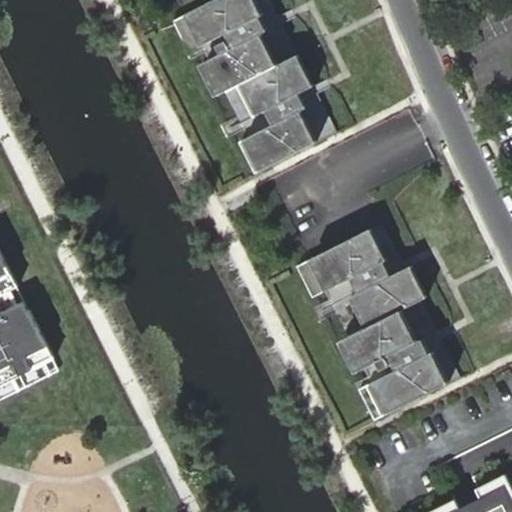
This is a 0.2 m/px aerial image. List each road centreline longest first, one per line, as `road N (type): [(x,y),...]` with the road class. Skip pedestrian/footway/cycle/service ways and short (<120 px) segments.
road 1 (residential): [(402,0),(511,236)]
road 2 (unknown): [(341,450),(511,364)]
